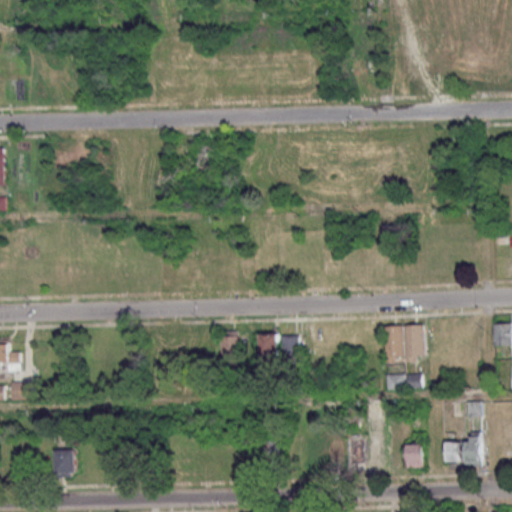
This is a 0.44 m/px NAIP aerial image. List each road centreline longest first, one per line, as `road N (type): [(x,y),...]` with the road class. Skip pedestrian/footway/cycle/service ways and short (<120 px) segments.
road 1 (residential): [(0,313),(511,296)]
road 2 (residential): [(511,109),(0,123)]
road 3 (residential): [(511,489),(0,503)]
